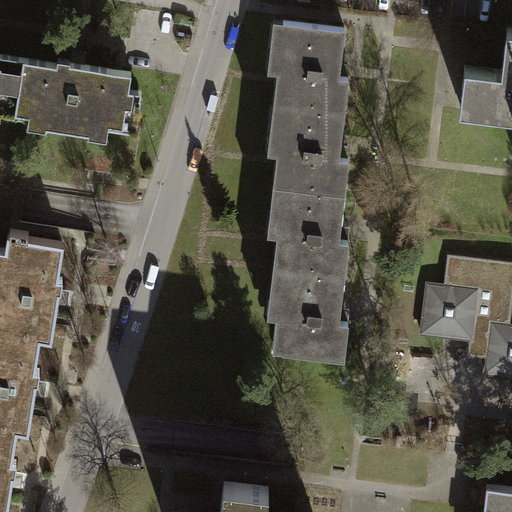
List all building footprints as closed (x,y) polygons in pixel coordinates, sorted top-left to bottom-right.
[(269,105),(344,114),(349,74),(340,73),(345,31),(270,22),(264,71),(273,72),(269,105)] [(511,118),(511,30),(507,30),(502,73),(466,69),(461,113),(511,118)] [(0,120),(1,114),(14,116),(24,59),(0,55),(0,120)] [(56,65),(24,59),(14,116),(28,119),(26,129),(106,142),(109,124),(122,126),(126,104),(132,105),(134,91),(128,90),(131,76),(69,66),(70,62),(57,60),(56,65)] [(269,189),(344,197),(349,157),(339,156),(344,114),(269,105),(264,154),(273,155),(269,189)] [(269,272),(344,280),(348,240),(339,239),(344,197),(269,189),(263,238),(273,239),(269,272)] [(0,333),(40,339),(51,341),(58,294),(62,294),(64,282),(57,281),(62,248),(29,243),(30,238),(11,235),(8,254),(0,252),(0,333)] [(511,326),(510,327),(511,307),(511,267),(449,261),(446,287),(427,286),(421,341),(466,346),(465,359),(487,362),(485,379),(511,381),(511,326)] [(268,355),(343,363),(347,323),(339,322),(344,280),(269,272),(263,321),(272,322),(268,355)] [(36,371),(40,339),(0,333),(0,428),(17,431),(28,433),(35,385),(39,385),(41,372),(36,371)] [(13,464),(17,431),(0,428),(0,511),(6,511),(12,476),(16,477),(18,465),(13,464)] [(266,511),(269,489),(222,484),(218,511),(266,511)] [(511,511),(511,489),(489,487),(486,506),(490,507),(489,511),(511,511)]
